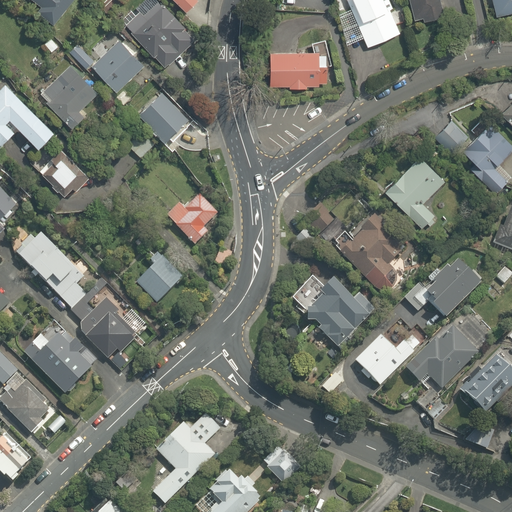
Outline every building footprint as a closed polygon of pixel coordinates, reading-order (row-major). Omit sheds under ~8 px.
[(28,0),(55,21),(71,0),(28,0)] [(195,38),(155,0),(152,0),(124,29),(164,69),(195,38)] [(171,0),(183,12),(196,0),(195,0),(171,0)] [(400,9),(391,13),(385,0),(352,0),(346,3),(365,48),(397,34),(394,25),(404,21),(400,9)] [(408,0),(417,27),(444,18),(438,1),(440,0),(408,0)] [(511,12),(511,0),(493,0),(497,16),(511,12)] [(312,50),(268,50),(268,85),(286,85),(287,89),(305,89),(305,86),(324,86),(324,67),(332,65),(324,38),(310,42),(312,50)] [(142,67),(117,41),(89,69),(115,94),(142,67)] [(77,46),(70,52),(85,69),(92,62),(77,46)] [(78,112),(96,94),(67,64),(36,94),(69,129),(82,117),(78,112)] [(9,120),(36,148),(53,131),(5,82),(0,86),(0,143),(12,132),(5,124),(9,120)] [(132,97),(124,89),(115,99),(122,107),(132,97)] [(187,119),(161,90),(135,114),(162,142),(187,119)] [(511,100),(498,115),(511,127),(511,100)] [(475,171),(496,191),(507,179),(495,167),(511,149),(487,126),(475,139),(449,115),(436,129),(477,168),(475,171)] [(58,149),(47,160),(43,157),(32,167),(39,174),(61,196),(71,186),(74,190),(86,178),(58,149)] [(415,155),(380,189),(420,231),(435,217),(422,203),(443,183),(415,155)] [(0,191),(0,215),(12,205),(0,191)] [(182,208),(178,203),(163,216),(191,247),(207,233),(202,227),(218,213),(199,192),(182,208)] [(511,255),(511,196),(492,243),(511,251),(511,255)] [(339,217),(323,200),(304,218),(321,235),(339,217)] [(343,231),(329,246),(375,287),(391,269),(388,266),(398,254),(389,246),(403,231),(376,208),(350,237),(343,231)] [(318,240),(302,228),(295,238),(310,250),(318,240)] [(84,277),(42,235),(18,258),(47,287),(42,292),(51,301),(56,296),(60,300),(80,320),(82,322),(78,327),(74,331),(81,339),(106,364),(115,355),(118,358),(134,342),(129,337),(138,328),(105,295),(96,304),(77,284),(84,277)] [(153,264),(132,285),(154,306),(184,276),(153,244),(142,254),(153,264)] [(444,318),(479,282),(456,261),(447,271),(439,263),(403,301),(417,314),(428,303),(444,318)] [(511,277),(502,269),(495,278),(508,289),(511,284),(511,277)] [(313,275),(287,300),(334,348),(379,304),(363,288),(351,300),(330,278),(323,285),(313,275)] [(0,295),(0,316),(11,305),(0,295)] [(443,336),(440,333),(404,371),(421,387),(428,380),(440,391),(478,351),(452,326),(443,336)] [(20,355),(29,363),(64,395),(90,367),(76,355),(80,350),(59,330),(46,344),(37,336),(20,355)] [(379,388),(422,344),(410,332),(394,348),(380,334),(353,361),(379,388)] [(0,354),(0,382),(3,385),(17,370),(0,354)] [(511,386),(511,363),(507,369),(494,356),(458,392),(483,416),(511,386)] [(345,381),(334,371),(320,387),(330,397),(345,381)] [(322,382),(312,374),(304,384),(314,392),(322,382)] [(19,383),(0,403),(0,407),(28,434),(49,411),(19,383)] [(427,389),(414,402),(432,420),(445,408),(427,389)] [(207,414),(191,430),(182,421),(154,449),(175,469),(153,491),(166,503),(187,481),(215,453),(206,445),(222,428),(207,414)] [(30,460),(7,439),(1,433),(0,433),(0,477),(7,484),(10,486),(18,478),(15,476),(30,460)] [(293,462),(273,446),(261,461),(281,477),(293,462)] [(249,487),(253,483),(247,477),(243,481),(239,478),(235,482),(224,472),(207,491),(219,502),(209,511),(247,511),(257,502),(249,495),(253,490),(249,487)] [(118,511),(107,501),(96,511),(118,511)]
